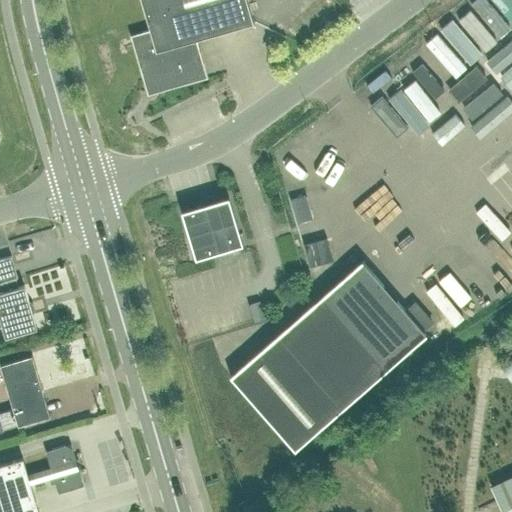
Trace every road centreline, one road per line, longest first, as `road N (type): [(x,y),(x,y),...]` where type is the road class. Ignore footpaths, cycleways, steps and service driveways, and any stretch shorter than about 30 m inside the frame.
road 1 (unclassified): [(82,190),(222,143),(405,0)]
road 2 (tertiary): [(179,511),(82,190)]
road 3 (tertiary): [(82,190),(34,0)]
